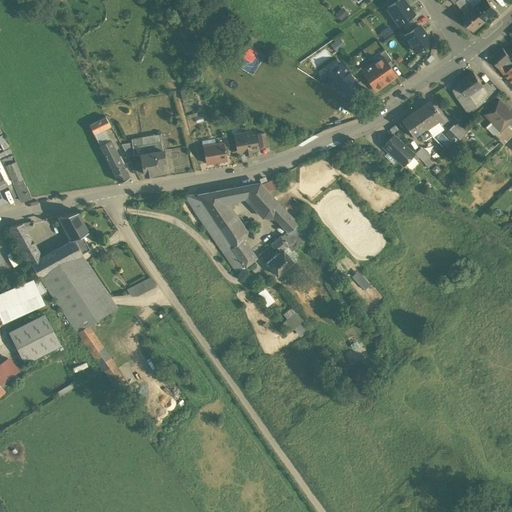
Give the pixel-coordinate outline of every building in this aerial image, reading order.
[(398,0),(387,8),(399,24),(401,23),(410,16),(413,14),(403,0),(398,0)] [(486,0),(482,0),(474,8),(485,22),(497,12),(486,0)] [(336,14),(341,19),(347,13),(342,8),(336,14)] [(485,22),(474,8),(470,11),(467,8),(463,12),(465,15),(462,18),(473,31),(485,22)] [(405,28),(414,22),(410,16),(401,23),(405,28)] [(405,28),(408,33),(417,26),(414,22),(405,28)] [(408,33),(405,35),(416,52),(425,45),(426,35),(419,25),(417,26),(408,33)] [(503,46),(492,56),(501,66),(506,62),(511,56),(511,55),(506,50),(503,46)] [(391,60),(384,50),(380,54),(382,57),(386,64),(391,60)] [(382,57),(372,64),(385,83),(395,76),(386,64),(382,57)] [(511,68),(511,67),(506,62),(501,66),(507,73),(511,68)] [(359,87),(343,64),(328,74),(336,86),(338,87),(340,88),(342,88),(344,88),(349,94),(359,87)] [(385,83),(372,64),(362,71),(367,78),(376,90),(385,83)] [(362,71),(360,68),(355,71),(362,81),(367,78),(362,71)] [(474,72),(459,83),(460,84),(467,96),(460,101),(467,112),(478,105),(470,94),(483,85),(474,72)] [(336,86),(328,74),(318,82),(330,91),(336,86)] [(467,96),(460,84),(452,89),(460,101),(467,96)] [(511,111),(500,100),(485,114),(493,122),(501,129),(502,131),(508,124),(511,120),(511,111)] [(442,119),(430,101),(415,111),(426,128),(427,129),(438,121),(442,119)] [(415,111),(402,120),(408,129),(413,136),(419,132),(426,128),(415,111)] [(88,124),(93,132),(103,127),(109,125),(105,116),(88,124)] [(438,121),(427,129),(433,137),(440,132),(441,127),(438,121)] [(455,126),(459,131),(464,127),(459,122),(455,126)] [(488,127),(495,135),(501,129),(493,122),(488,127)] [(511,128),(508,124),(502,131),(501,129),(495,135),(505,145),(511,137),(511,128)] [(395,125),(389,129),(392,133),(398,129),(395,125)] [(455,126),(454,125),(449,130),(459,140),(464,136),(459,131),(455,126)] [(93,132),(100,144),(110,139),(103,127),(93,132)] [(459,131),(464,136),(468,132),(464,127),(459,131)] [(239,152),(239,155),(258,151),(254,131),(233,134),(237,153),(239,152)] [(257,134),(260,147),(267,146),(264,133),(257,134)] [(161,134),(142,137),(143,145),(162,142),(161,134)] [(414,154),(393,135),(383,147),(404,166),(414,154)] [(162,142),(143,145),(142,137),(133,138),(133,143),(135,156),(142,155),(145,175),(154,174),(154,173),(163,172),(161,162),(165,162),(162,142)] [(100,144),(108,162),(118,156),(110,139),(100,144)] [(201,139),(195,141),(197,152),(203,150),(202,147),(201,142),(202,142),(201,139)] [(0,142),(0,145),(3,152),(10,149),(5,140),(0,142)] [(133,143),(121,145),(128,157),(135,156),(133,143)] [(223,143),(202,147),(203,150),(206,165),(227,161),(223,143)] [(422,147),(415,153),(423,163),(430,157),(422,147)] [(0,153),(0,158),(4,166),(15,162),(10,149),(3,152),(0,153)] [(118,156),(108,162),(112,169),(122,164),(118,156)] [(4,166),(12,183),(22,179),(15,162),(4,166)] [(122,164),(112,169),(118,182),(130,176),(123,163),(122,164)] [(22,179),(12,183),(17,194),(22,203),(27,201),(28,201),(31,199),(22,179)] [(7,186),(8,187),(13,196),(17,194),(12,183),(7,186)] [(186,198),(226,257),(247,241),(249,232),(230,204),(245,200),(263,219),(273,220),(276,219),(287,210),(263,184),(259,185),(259,184),(235,189),(210,193),(186,198)] [(299,223),(287,210),(276,219),(288,232),(298,224),(299,223)] [(77,213),(58,217),(72,243),(75,242),(82,237),(83,237),(88,233),(77,213)] [(24,224),(10,227),(31,264),(43,258),(24,224)] [(298,224),(288,232),(300,246),(310,238),(298,224)] [(288,232),(282,236),(290,246),(294,251),(300,246),(288,232)] [(290,246),(282,236),(271,244),(278,254),(284,249),(285,250),(290,246)] [(82,237),(75,242),(82,255),(90,250),(83,237),(82,237)] [(247,241),(226,257),(237,274),(258,258),(247,241)] [(31,264),(39,278),(82,255),(75,242),(72,243),(43,258),(31,264)] [(284,249),(278,254),(267,264),(278,277),(295,263),(285,250),(284,249)] [(77,334),(89,326),(118,308),(82,255),(39,278),(77,334)] [(150,278),(127,290),(131,297),(138,297),(156,287),(150,278)] [(0,294),(0,316),(3,323),(44,304),(33,280),(0,294)] [(288,319),(294,328),(303,322),(297,313),(288,319)] [(44,314),(8,332),(25,363),(60,345),(44,314)] [(89,326),(77,334),(117,394),(130,386),(89,326)] [(0,363),(0,385),(19,371),(8,357),(0,363)]
